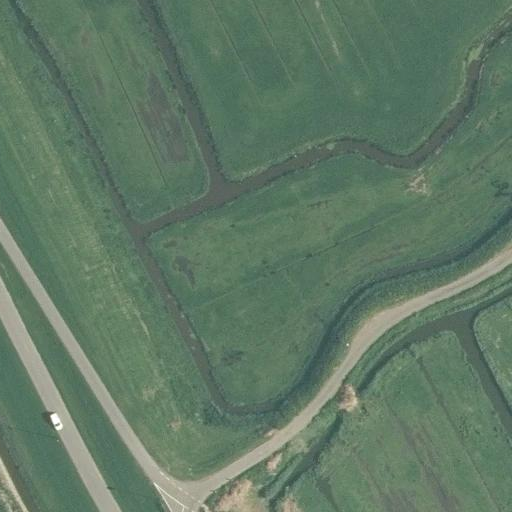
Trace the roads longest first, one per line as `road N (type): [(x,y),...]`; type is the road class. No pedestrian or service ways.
road 1 (unclassified): [(171,485),(0,216)]
road 2 (tertiary): [(0,288),(119,511)]
